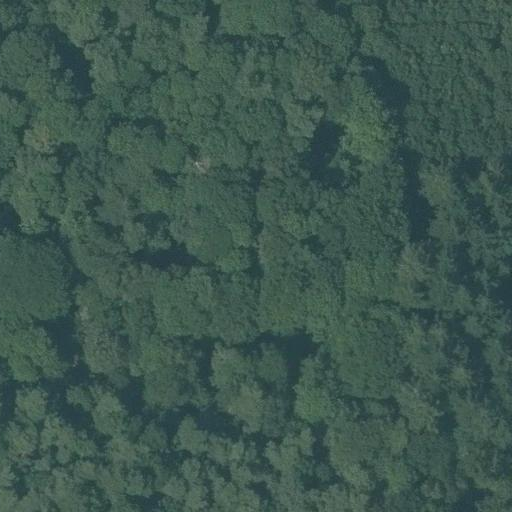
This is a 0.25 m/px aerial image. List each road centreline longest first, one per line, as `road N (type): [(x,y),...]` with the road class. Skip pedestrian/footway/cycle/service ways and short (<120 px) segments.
road 1 (track): [(0,402),(108,399),(408,480),(511,467)]
road 2 (unknown): [(0,389),(107,382),(406,461),(511,447)]
road 3 (track): [(373,0),(408,480)]
